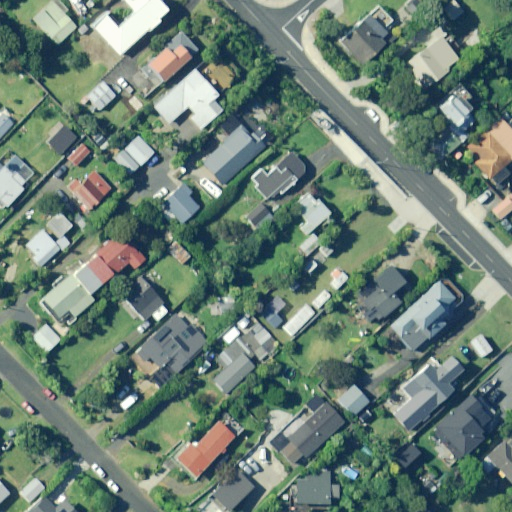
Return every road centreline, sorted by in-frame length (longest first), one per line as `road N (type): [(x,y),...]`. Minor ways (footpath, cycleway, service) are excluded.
road 1 (residential): [(511,279),(275,36)]
road 2 (residential): [(150,511),(0,356)]
